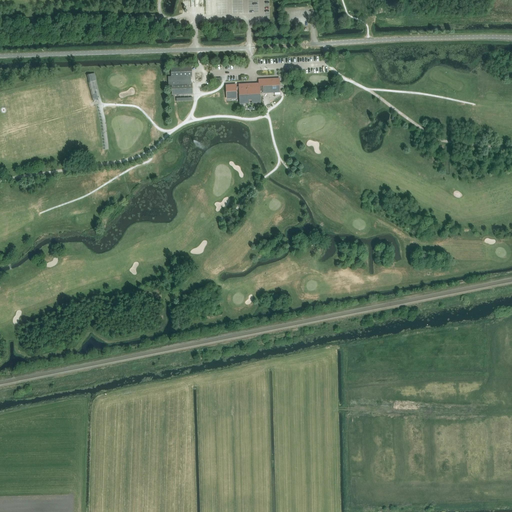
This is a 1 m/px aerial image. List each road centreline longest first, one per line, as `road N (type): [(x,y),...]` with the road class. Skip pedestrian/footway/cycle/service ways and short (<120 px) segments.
road 1 (track): [(266,115),(196,119),(135,157),(0,180)]
road 2 (unclassified): [(249,48),(0,56)]
road 3 (track): [(325,65),(435,138),(511,150)]
road 4 (unclassified): [(511,38),(309,44)]
road 5 (track): [(0,21),(194,17)]
road 6 (track): [(281,93),(266,113),(276,168),(219,219)]
road 7 (track): [(152,149),(150,160),(40,213)]
